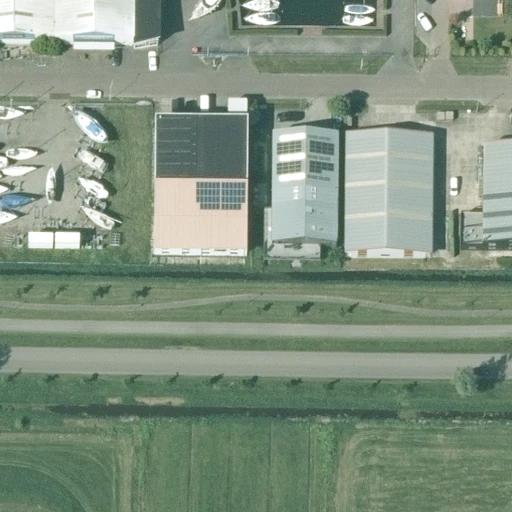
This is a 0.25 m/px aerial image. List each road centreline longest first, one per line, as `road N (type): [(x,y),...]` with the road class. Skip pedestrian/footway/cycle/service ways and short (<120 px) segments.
road 1 (tertiary): [(0,358),(511,364)]
road 2 (unclassified): [(0,83),(511,87)]
